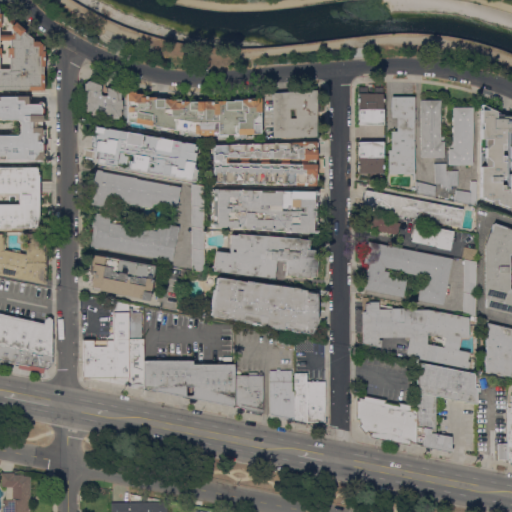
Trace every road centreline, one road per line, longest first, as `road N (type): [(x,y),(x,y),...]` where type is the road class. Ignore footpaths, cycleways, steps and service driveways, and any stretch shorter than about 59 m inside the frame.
road 1 (residential): [(511,89),(440,68),(389,65),(170,76),(74,43),(18,0)]
road 2 (residential): [(339,68),(338,460)]
road 3 (residential): [(315,511),(0,449)]
road 4 (residential): [(67,247),(74,43)]
road 5 (primary): [(297,452),(107,414)]
road 6 (primary): [(511,494),(338,460)]
